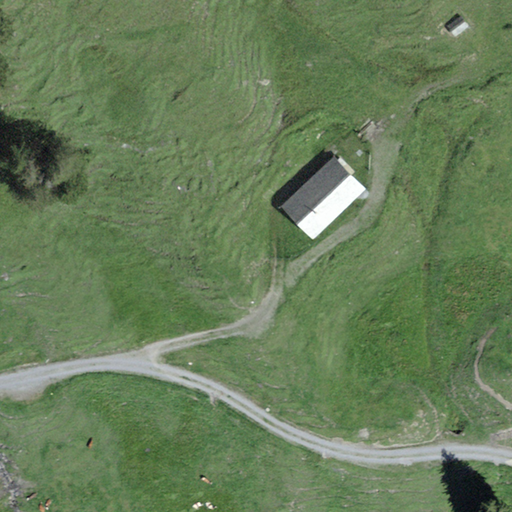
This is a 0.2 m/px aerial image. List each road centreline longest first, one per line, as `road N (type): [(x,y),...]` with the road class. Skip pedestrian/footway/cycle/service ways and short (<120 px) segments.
road 1 (track): [(511,43),(425,82),(386,134),(380,201),(335,246),(307,260),(279,311)]
road 2 (track): [(141,362),(341,452),(475,453)]
road 3 (track): [(279,311),(153,346),(141,362)]
road 4 (track): [(0,380),(141,362)]
